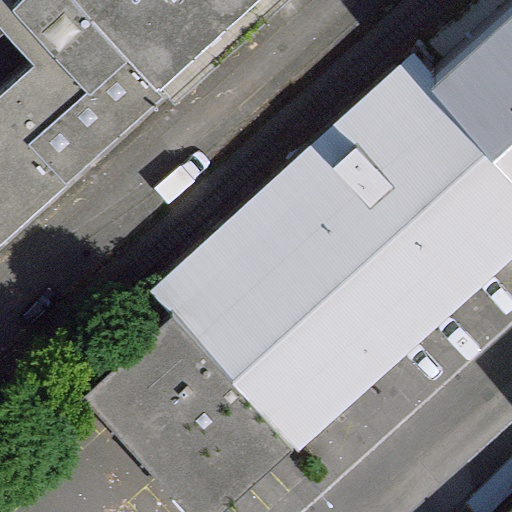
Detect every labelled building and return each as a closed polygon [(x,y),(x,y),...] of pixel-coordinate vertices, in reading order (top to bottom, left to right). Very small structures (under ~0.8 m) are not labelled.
[(0,0),(0,6),(40,51),(93,4),(88,0),(0,0)] [(260,0),(88,0),(93,4),(166,84),(260,0)] [(511,0),(510,0),(436,67),(511,152),(511,0)] [(93,4),(40,51),(0,87),(0,232),(166,84),(93,4)] [(511,238),(511,152),(436,67),(175,302),(295,434),(511,238)] [(208,511),(295,434),(175,302),(85,383),(201,511),(208,511)]
